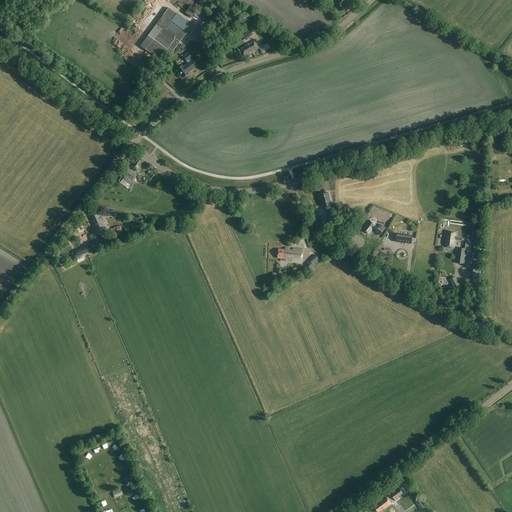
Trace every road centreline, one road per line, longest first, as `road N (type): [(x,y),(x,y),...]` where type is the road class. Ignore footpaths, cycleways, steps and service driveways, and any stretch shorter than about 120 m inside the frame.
road 1 (unclassified): [(131,144),(221,74),(303,46),(372,0)]
road 2 (unclassified): [(511,340),(352,255),(322,228),(293,180)]
road 3 (tertiary): [(293,180),(511,116)]
road 4 (unclassified): [(339,511),(511,383)]
road 5 (unclassified): [(0,308),(131,144)]
road 6 (tertiary): [(131,144),(202,187),(245,191),(293,180)]
road 7 (tertiary): [(131,144),(0,47)]
